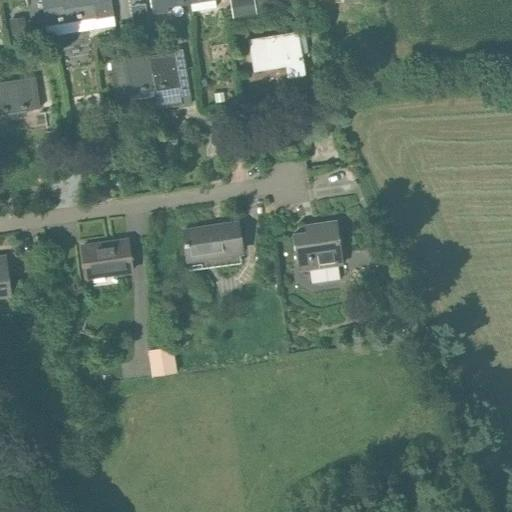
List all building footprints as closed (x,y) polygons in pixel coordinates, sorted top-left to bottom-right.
[(101,0),(93,1),(92,0),(41,0),(46,27),(48,38),(115,28),(111,0),(101,0)] [(184,0),(149,0),(152,15),(168,13),(166,3),(184,0)] [(229,0),(233,19),(256,15),(253,0),(229,0)] [(254,0),(256,11),(267,9),(265,0),(254,0)] [(143,5),(128,7),(130,18),(145,16),(143,5)] [(28,34),(25,20),(11,23),(14,36),(28,34)] [(306,32),(316,30),(314,24),(305,26),(306,32)] [(254,72),(279,69),(286,68),(287,78),(305,75),(304,65),(302,54),(298,34),(249,41),(254,72)] [(155,102),(156,102),(180,98),(179,88),(173,52),(148,56),(154,92),(155,102)] [(125,59),(124,54),(105,57),(111,97),(129,94),(129,95),(154,92),(148,56),(125,59)] [(49,57),(34,59),(35,67),(51,65),(49,57)] [(34,78),(0,83),(0,121),(39,116),(34,78)] [(224,100),(223,92),(215,93),(216,101),(224,100)] [(187,258),(242,250),(240,238),(237,219),(182,227),(185,246),(187,258)] [(298,271),(336,265),(343,264),(341,247),(337,222),(313,226),(314,232),(293,235),(296,255),(298,271)] [(86,278),(132,271),(127,234),(111,237),(111,238),(81,242),(86,278)] [(0,309),(11,308),(4,257),(0,257),(0,309)] [(152,376),(176,372),(173,347),(149,351),(152,376)]
